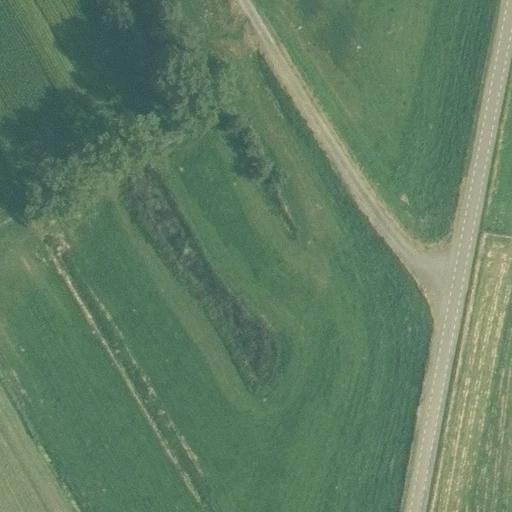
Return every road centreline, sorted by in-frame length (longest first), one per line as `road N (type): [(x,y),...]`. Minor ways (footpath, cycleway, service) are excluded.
road 1 (tertiary): [(412,511),(510,0)]
road 2 (unknown): [(241,0),(363,215),(402,269),(451,309)]
